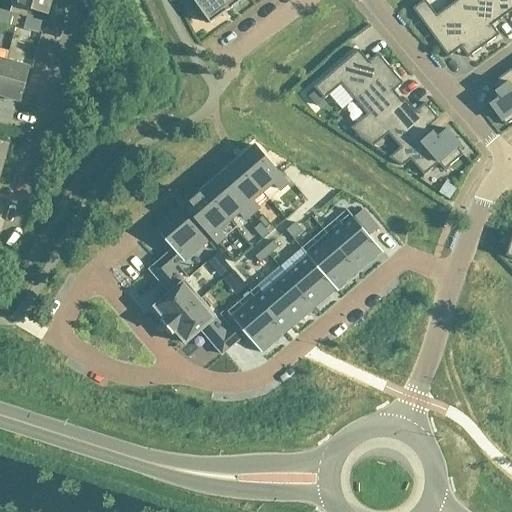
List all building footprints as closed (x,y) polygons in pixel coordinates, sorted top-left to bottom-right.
[(51,0),(13,0),(11,7),(46,16),(51,0)] [(210,25),(230,11),(221,0),(191,0),(192,0),(185,5),(198,23),(205,18),(210,25)] [(221,0),(230,11),(245,0),(221,0)] [(492,27),(504,18),(490,0),(458,0),(452,5),(483,48),(499,37),(492,27)] [(511,0),(490,0),(504,18),(511,12),(511,0)] [(467,60),(483,48),(452,5),(436,17),(425,1),(412,10),(448,59),(460,50),(467,60)] [(0,11),(0,24),(7,26),(10,14),(0,11)] [(40,23),(24,18),(21,30),(36,35),(40,23)] [(222,44),(201,61),(208,70),(229,53),(222,44)] [(341,86),(354,101),(390,70),(377,55),(368,63),(358,51),(314,89),(324,101),(341,86)] [(6,63),(0,84),(0,98),(19,104),(29,70),(6,63)] [(511,69),(490,86),(499,99),(489,106),(505,127),(511,122),(511,69)] [(360,140),(360,141),(406,101),(405,100),(402,103),(394,93),(403,85),(390,70),(354,101),(366,116),(351,130),(360,140)] [(389,159),(389,160),(437,119),(425,105),(415,112),(406,101),(360,141),(372,149),(388,135),(400,150),(389,159)] [(437,119),(389,160),(402,168),(410,161),(423,177),(438,165),(444,172),(462,156),(456,149),(460,146),(447,130),(437,138),(429,128),(438,120),(437,119)] [(287,186),(253,147),(235,163),(261,193),(273,183),(281,192),(287,186)] [(261,193),(235,163),(219,177),(252,216),(258,211),(251,202),(261,193)] [(252,216),(219,177),(203,191),(228,221),(239,212),(246,221),(252,216)] [(228,221),(203,191),(184,206),(218,245),(224,240),(216,231),(228,221)] [(183,264),(207,243),(180,211),(155,231),(172,251),(167,255),(177,266),(182,262),(183,264)] [(381,252),(368,237),(378,229),(363,211),(330,240),(357,272),(381,252)] [(302,233),(295,224),(285,232),(293,241),(302,233)] [(262,239),(268,234),(260,225),(255,230),(262,239)] [(235,260),(248,249),(241,240),(228,251),(235,260)] [(357,272),(330,240),(308,258),(335,290),(357,272)] [(278,249),(273,243),(264,251),(269,257),(278,249)] [(259,265),(269,257),(264,251),(254,259),(259,265)] [(199,302),(172,270),(177,266),(167,255),(149,271),(169,296),(154,309),(164,321),(162,323),(167,329),(199,302)] [(230,270),(217,255),(208,263),(221,278),(230,270)] [(335,290),(308,258),(304,261),(286,277),(313,309),(328,296),(335,290)] [(260,292),(263,296),(258,301),(285,333),(291,328),(313,309),(286,277),(282,272),(260,292)] [(233,273),(223,281),(236,296),(246,288),(233,273)] [(285,333),(258,301),(233,322),(236,325),(231,329),(240,340),(245,336),(261,355),(285,333)] [(240,340),(231,329),(226,333),(199,302),(167,329),(173,335),(175,333),(185,345),(200,332),(221,356),(240,340)]
